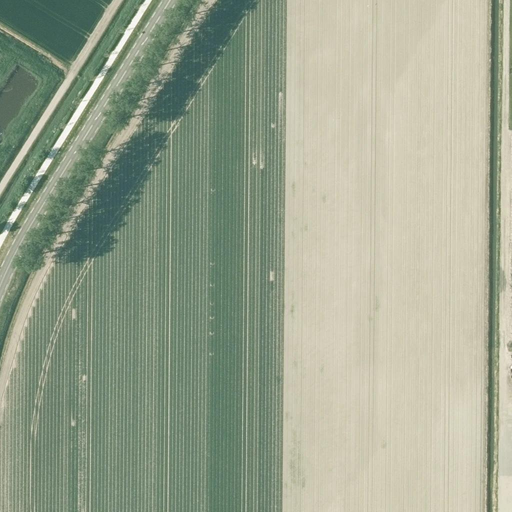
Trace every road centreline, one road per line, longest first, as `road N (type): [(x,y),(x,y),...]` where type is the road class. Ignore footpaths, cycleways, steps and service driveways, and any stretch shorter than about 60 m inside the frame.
road 1 (track): [(503,0),(503,381)]
road 2 (secondary): [(0,284),(170,0)]
road 3 (track): [(118,0),(0,189)]
